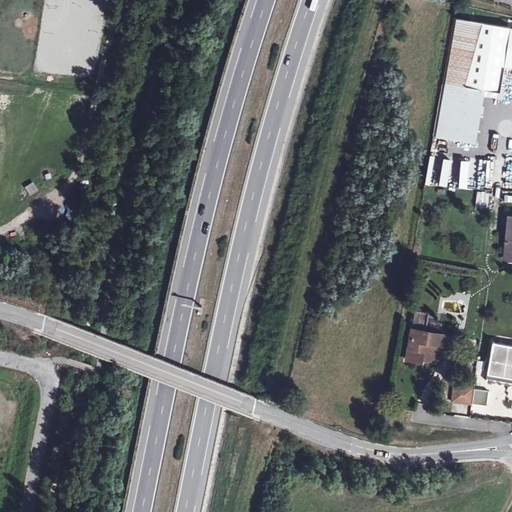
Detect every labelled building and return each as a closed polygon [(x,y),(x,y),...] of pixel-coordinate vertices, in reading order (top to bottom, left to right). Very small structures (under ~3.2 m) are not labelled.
[(443,77),(460,80),(482,17),(455,12),(443,77)] [(460,80),(485,85),(497,87),(502,61),(511,62),(511,22),(482,17),(460,80)] [(460,80),(443,77),(434,131),(475,138),(485,85),(460,80)] [(24,186),(30,195),(38,190),(33,181),(24,186)] [(475,208),(488,209),(489,193),(476,192),(475,208)] [(423,354),(439,357),(443,335),(424,332),(427,313),(414,311),(406,360),(421,363),(421,359),(423,354)] [(511,345),(490,341),(484,373),(511,378),(511,345)] [(438,363),(439,357),(423,354),(421,359),(438,363)] [(470,404),(472,389),(453,387),(451,402),(470,404)]
